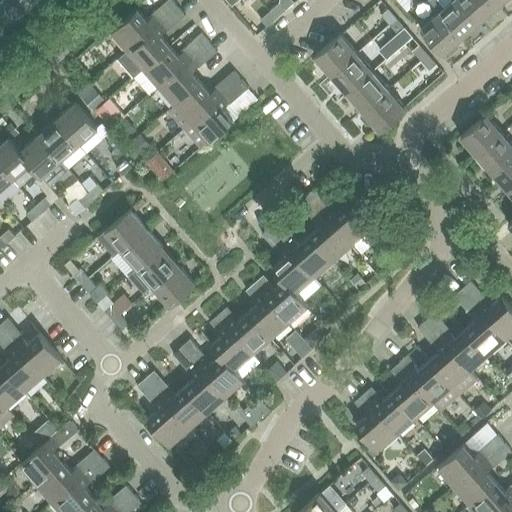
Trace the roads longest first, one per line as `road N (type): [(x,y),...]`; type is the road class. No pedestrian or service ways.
road 1 (residential): [(296,406),(366,344),(435,251),(441,225)]
road 2 (residential): [(240,504),(197,506),(172,493),(95,402),(113,368)]
road 3 (residential): [(511,48),(421,127),(407,161)]
road 4 (residential): [(113,368),(29,260)]
road 5 (residential): [(240,223),(329,141)]
